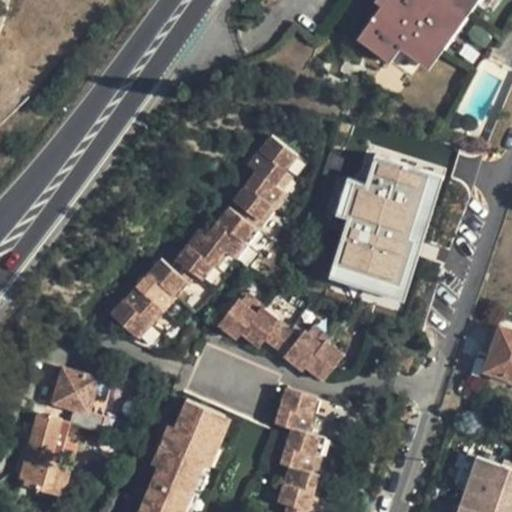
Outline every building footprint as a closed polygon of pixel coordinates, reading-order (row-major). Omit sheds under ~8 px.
[(384,0),(358,36),(394,61),(403,49),(422,62),(466,0),(384,0)] [(206,218),(199,227),(218,242),(222,245),(234,254),(244,240),(258,221),(271,203),(283,188),(276,183),(287,167),(299,152),(272,130),(249,161),(256,167),(235,195),(240,199),(234,208),(228,204),(213,223),(206,218)] [(307,158),(299,152),(287,167),(295,174),(307,158)] [(350,216),(334,263),(401,285),(416,237),(412,236),(432,171),(376,153),(367,182),(349,176),(338,212),(350,216)] [(401,285),(334,263),(331,273),(406,297),(445,175),(432,171),(412,236),(416,237),(401,285)] [(258,221),(264,225),(277,207),(271,203),(258,221)] [(264,225),(258,221),(244,240),(250,245),(264,225)] [(166,248),(114,315),(140,335),(151,320),(163,305),(173,293),(183,278),(188,281),(200,266),(207,257),(218,242),(199,227),(181,250),(176,257),(171,253),(166,248)] [(222,245),(218,242),(207,257),(211,261),(222,245)] [(171,253),(176,257),(181,250),(176,246),(171,253)] [(188,281),(183,278),(173,293),(177,296),(188,281)] [(242,297),(258,310),(263,303),(265,301),(249,289),(242,297)] [(240,296),(220,322),(238,335),(243,330),(258,310),(242,297),(240,296)] [(258,310),(243,330),(263,344),(267,338),(270,334),(289,348),(286,352),(305,366),(308,363),(326,377),(345,351),(327,337),(324,341),(309,329),(305,326),(301,331),(263,303),(258,310)] [(163,305),(151,320),(155,323),(166,308),(163,305)] [(155,323),(151,320),(140,335),(143,339),(155,323)] [(315,321),(309,329),(324,341),(327,337),(330,333),(315,321)] [(511,327),(501,324),(486,370),(511,377),(511,327)] [(289,348),(270,334),(267,338),(286,352),(289,348)] [(76,407),(72,420),(104,430),(109,414),(106,413),(92,409),(101,378),(101,375),(67,366),(57,402),(76,407)] [(101,378),(92,409),(106,413),(115,381),(101,378)] [(2,380),(0,388),(0,411),(18,416),(26,386),(2,380)] [(280,498),(289,501),(312,508),(316,492),(320,475),(312,472),(317,454),(322,435),(309,431),(319,395),(289,386),(278,422),(292,427),(282,462),(290,465),(280,498)] [(145,511),(194,400),(189,397),(178,424),(171,422),(155,462),(161,465),(140,511),(145,511)] [(145,511),(183,511),(185,508),(192,489),(194,484),(192,484),(202,469),(206,461),(205,460),(211,444),(214,445),(216,438),(213,437),(223,422),(226,413),(194,400),(145,511)] [(26,478),(24,482),(60,493),(67,489),(73,470),(67,463),(61,461),(53,460),(64,418),(38,410),(20,476),(26,478)] [(64,418),(53,460),(61,461),(72,420),(64,418)] [(230,425),(223,422),(213,437),(216,438),(222,441),(230,425)] [(328,436),(322,435),(317,454),(323,456),(328,436)] [(457,484),(465,486),(471,470),(482,472),(486,458),(468,452),(457,484)] [(511,511),(511,466),(486,458),(482,472),(471,470),(465,486),(456,511),(511,511)] [(192,484),(194,484),(201,488),(209,472),(202,469),(192,484)] [(324,475),(320,475),(316,492),(320,493),(324,475)] [(199,492),(192,489),(185,508),(192,511),(199,492)] [(289,501),(286,511),(289,511),(310,511),(312,508),(289,501)]
